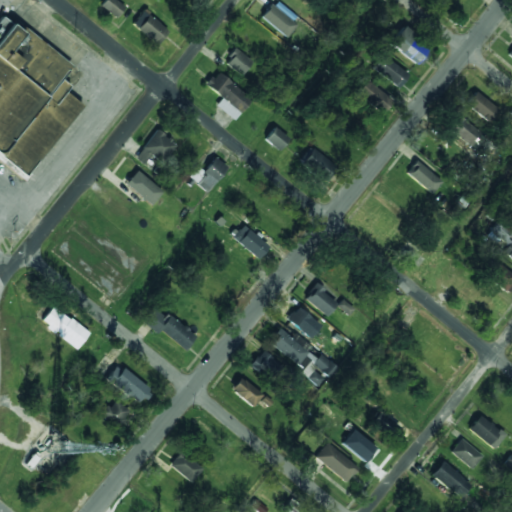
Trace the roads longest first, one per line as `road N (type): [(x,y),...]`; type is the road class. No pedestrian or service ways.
road 1 (residential): [(507,0),(93,511)]
road 2 (residential): [(511,371),(58,0)]
road 3 (residential): [(342,511),(26,253)]
road 4 (residential): [(0,273),(26,253),(232,0)]
road 5 (residential): [(366,511),(511,330)]
road 6 (residential): [(511,86),(405,0)]
